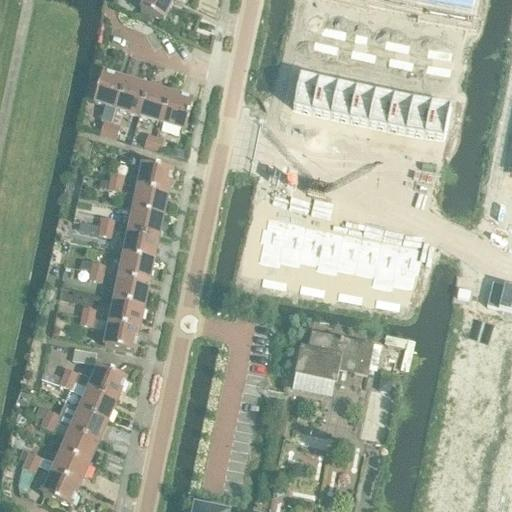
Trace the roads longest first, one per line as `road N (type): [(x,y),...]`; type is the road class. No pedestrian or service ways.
road 1 (tertiary): [(145,511),(223,155)]
road 2 (residential): [(411,190),(223,155)]
road 3 (track): [(0,135),(28,0)]
road 4 (residential): [(238,84),(115,42)]
